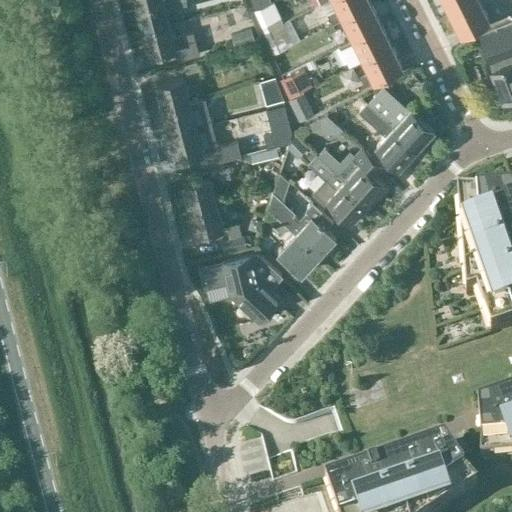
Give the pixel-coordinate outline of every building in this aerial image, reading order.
[(163,0),(153,0),(136,4),(142,29),(169,22),(163,0)] [(261,32),(269,28),(273,37),(285,32),(269,0),(264,0),(250,7),(261,32)] [(332,22),(342,16),(370,2),(369,0),(334,0),(338,7),(327,13),(332,22)] [(444,0),(450,11),(472,0),(444,0)] [(489,19),(479,0),(472,0),(450,11),(461,33),(489,19)] [(342,16),(353,37),(381,23),(370,2),(342,16)] [(495,27),(490,30),(503,64),(491,68),(502,99),(510,96),(511,100),(511,19),(511,20),(495,27)] [(172,35),(169,22),(142,29),(149,54),(174,48),(177,59),(199,54),(193,30),(172,35)] [(381,23),(353,37),(363,58),(391,44),(381,23)] [(251,28),(232,34),(235,45),(255,40),(251,28)] [(391,44),(363,58),(369,70),(359,75),(364,85),(374,80),(402,66),(391,44)] [(312,60),(306,63),(309,69),(315,66),(312,60)] [(197,61),(184,64),(187,76),(200,73),(197,61)] [(283,79),(281,80),(290,98),(303,92),(312,87),(304,70),(283,79)] [(271,74),(252,80),(261,105),(279,99),(271,74)] [(157,83),(164,108),(190,102),(183,77),(157,83)] [(393,125),(417,147),(434,128),(410,107),(408,110),(382,86),(366,101),(373,108),(393,125)] [(290,99),(288,100),(299,121),(314,113),(303,92),(290,98),(290,99)] [(205,98),(190,102),(164,108),(170,133),(196,126),(212,122),(205,98)] [(373,108),(366,101),(358,110),(385,134),(376,144),(399,166),(417,147),(393,125),(373,108)] [(341,153),(353,140),(321,109),(303,128),(314,139),(320,133),(341,153)] [(206,164),(210,163),(222,160),(241,155),(237,140),(218,145),(212,122),(196,126),(170,133),(177,158),(203,151),(206,164)] [(296,134),(286,144),(297,155),(307,146),(296,134)] [(325,146),(317,154),(367,201),(373,194),(376,197),(387,185),(384,183),(384,182),(375,174),(383,165),(363,147),(355,155),(351,151),(341,162),(325,146)] [(367,201),(317,154),(316,153),(307,163),(325,180),(313,193),(324,204),(328,199),(350,219),(353,221),(364,210),(361,207),(367,201)] [(225,172),(222,160),(210,163),(213,175),(225,172)] [(190,208),(216,201),(210,176),(183,183),(190,208)] [(288,227),(294,233),(318,254),(324,247),(327,249),(334,242),(331,240),(334,236),(326,228),(333,221),(312,201),(306,206),(305,208),(305,210),(306,211),(300,218),(297,214),(297,212),(296,211),(273,189),(267,207),(275,215),(288,227)] [(490,335),(501,331),(511,327),(511,194),(511,193),(476,196),(456,195),(465,298),(477,297),(490,335)] [(223,226),(216,201),(190,208),(196,233),(223,226)] [(282,234),(288,227),(275,215),(269,222),(282,234)] [(229,237),(242,234),(239,222),(226,225),(229,237)] [(301,272),(318,254),(294,233),(278,251),(301,272)] [(223,259),(200,265),(205,286),(228,281),(230,287),(231,291),(248,308),(258,318),(279,296),(269,286),(282,273),(258,250),(252,252),(223,259)] [(511,397),(477,410),(477,413),(480,445),(479,465),(511,461),(511,397)] [(324,486),(332,511),(440,511),(476,489),(463,474),(444,444),(324,486)]
